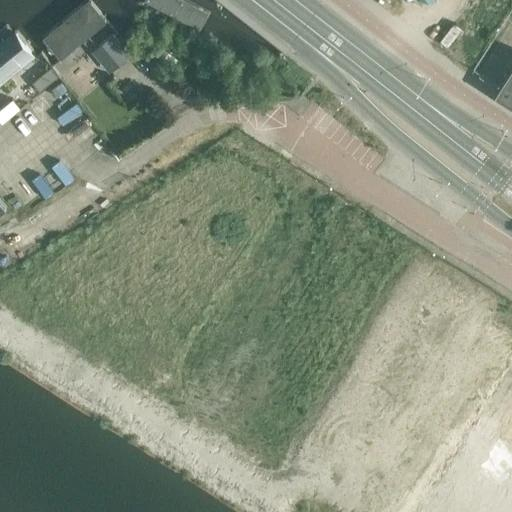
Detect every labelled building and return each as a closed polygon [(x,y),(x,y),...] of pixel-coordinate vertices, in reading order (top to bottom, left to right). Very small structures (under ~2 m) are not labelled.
[(88,0),(43,38),(62,60),(109,21),(91,0),(88,0)] [(185,0),(139,0),(139,2),(189,30),(201,8),(185,0)] [(220,0),(218,3),(225,9),(231,0),(220,0)] [(0,43),(0,84),(39,55),(20,29),(0,43)] [(179,72),(186,63),(176,56),(169,66),(179,72)] [(511,66),(495,94),(511,104),(511,66)] [(511,344),(469,412),(511,438),(511,344)]
